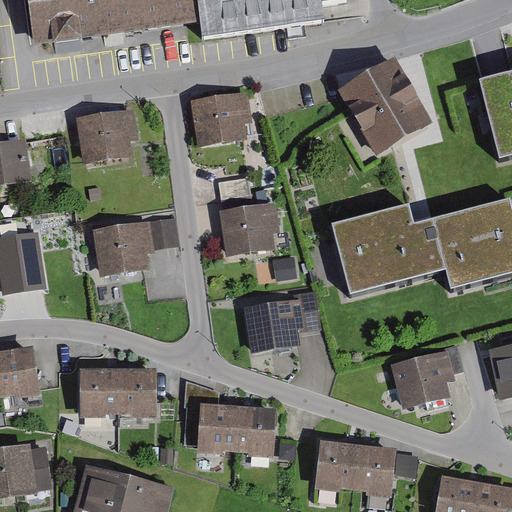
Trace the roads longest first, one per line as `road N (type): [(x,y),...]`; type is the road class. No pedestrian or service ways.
road 1 (residential): [(195,362),(511,468)]
road 2 (residential): [(169,84),(201,330),(195,362)]
road 3 (residential): [(169,84),(391,38)]
road 4 (residential): [(0,330),(91,331),(195,362)]
road 5 (residential): [(0,107),(169,84)]
road 6 (residential): [(391,38),(509,0)]
